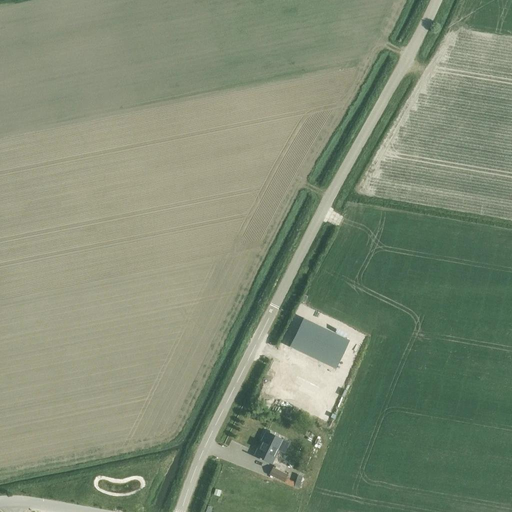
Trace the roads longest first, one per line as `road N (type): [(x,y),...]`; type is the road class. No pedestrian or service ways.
road 1 (unclassified): [(273,306),(436,0)]
road 2 (residential): [(178,511),(273,306)]
